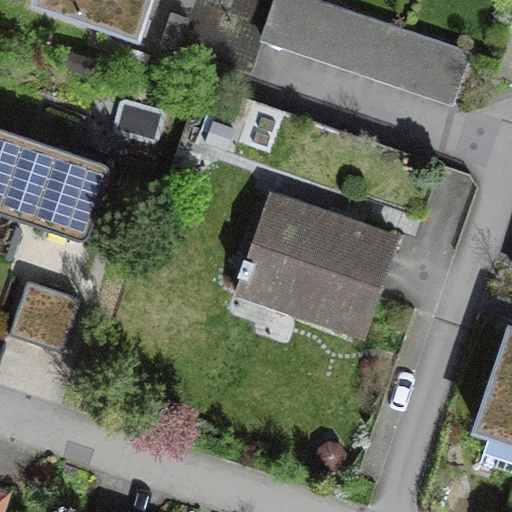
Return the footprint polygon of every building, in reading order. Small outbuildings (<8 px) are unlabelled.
[(135,36),(147,0),(39,0),(39,4),(135,36)] [(277,0),(264,39),(453,102),(469,54),(305,0),(277,0)] [(172,14),(161,44),(178,49),(188,19),(172,14)] [(226,150),(423,217),(440,164),(244,97),(226,150)] [(0,215),(75,240),(84,240),(90,233),(109,175),(108,167),(99,162),(0,128),(0,215)] [(292,308),(363,331),(394,241),(265,197),(239,274),(297,293),(292,308)] [(11,335),(62,351),(79,299),(28,282),(11,335)] [(478,429),(511,440),(511,333),(478,429)]
